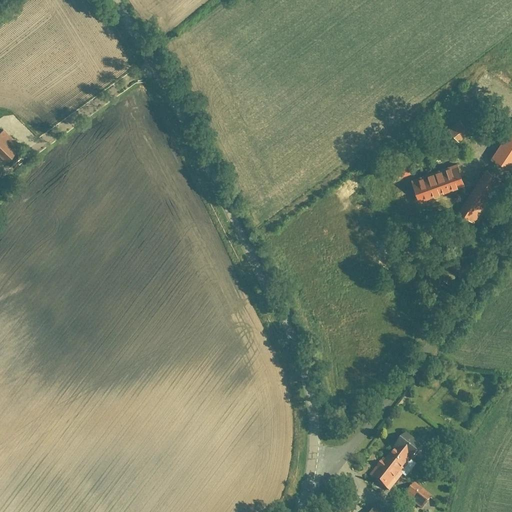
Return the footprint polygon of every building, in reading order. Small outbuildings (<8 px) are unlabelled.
[(470,132),(461,119),(450,127),(459,140),(470,132)] [(511,128),(494,156),(511,168),(511,128)] [(23,149),(6,130),(0,135),(0,154),(8,163),(23,149)] [(411,173),(408,162),(391,166),(394,178),(411,173)] [(458,164),(413,180),(421,201),(466,185),(458,164)] [(504,179),(487,169),(459,211),(475,222),(504,179)] [(407,434),(371,476),(388,490),(424,448),(407,434)] [(418,483),(407,496),(424,509),(434,496),(418,483)] [(393,511),(382,503),(375,511),(393,511)]
